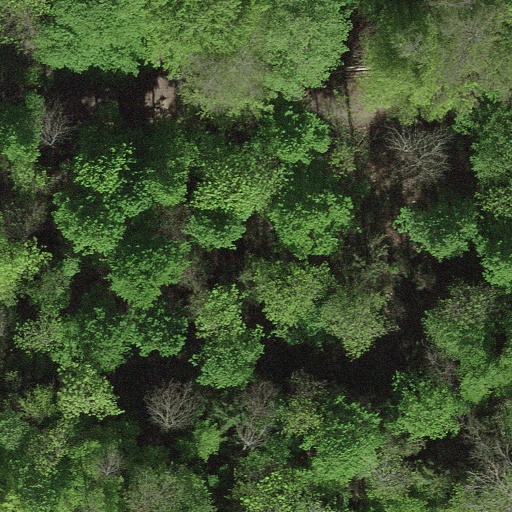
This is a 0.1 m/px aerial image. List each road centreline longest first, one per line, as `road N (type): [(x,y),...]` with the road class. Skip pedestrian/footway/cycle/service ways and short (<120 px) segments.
road 1 (track): [(0,33),(273,102),(511,102)]
road 2 (track): [(273,102),(0,108)]
